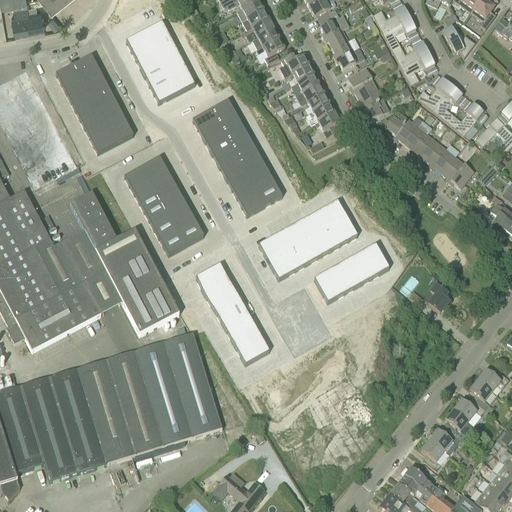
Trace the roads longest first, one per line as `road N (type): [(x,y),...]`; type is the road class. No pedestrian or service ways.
road 1 (residential): [(511,259),(359,137),(284,0)]
road 2 (unknown): [(0,137),(37,196),(73,233),(117,337),(111,352),(32,380)]
road 3 (residential): [(354,503),(511,305)]
road 4 (residential): [(415,0),(444,65),(496,104)]
road 5 (unclassified): [(0,52),(73,37),(107,0)]
